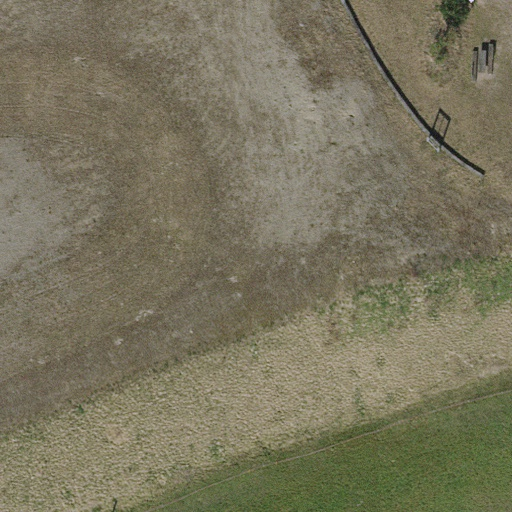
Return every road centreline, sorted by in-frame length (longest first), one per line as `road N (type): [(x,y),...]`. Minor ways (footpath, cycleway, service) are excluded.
road 1 (motorway): [(0,267),(511,61)]
road 2 (motorway): [(174,0),(0,63)]
